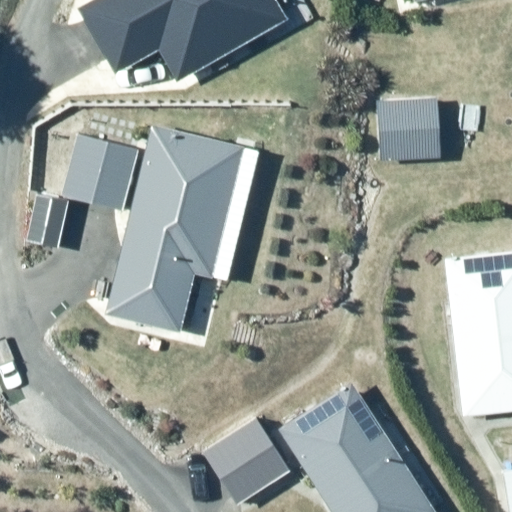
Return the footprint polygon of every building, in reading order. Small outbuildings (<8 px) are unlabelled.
[(95,0),(80,9),(116,72),(160,47),(180,82),(296,16),(286,0),(95,0)] [(445,155),(444,96),(383,97),(384,156),(445,155)] [(252,142),(157,119),(151,144),(80,128),(65,191),(136,208),(112,310),(191,328),(206,264),(222,268),(252,142)] [(511,406),(511,246),(450,253),(468,412),(511,406)] [(443,511),(445,511),(361,379),(279,431),(266,411),(211,446),(242,495),(305,455),(341,511),(443,511)]
